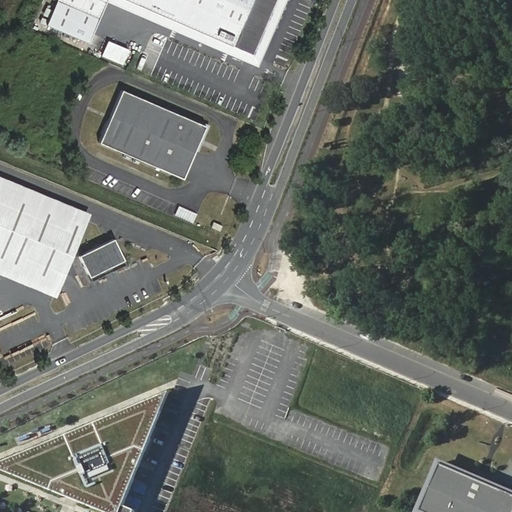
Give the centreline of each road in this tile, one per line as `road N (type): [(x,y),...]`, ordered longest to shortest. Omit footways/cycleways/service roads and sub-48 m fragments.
road 1 (unclassified): [(511,409),(250,295),(229,274)]
road 2 (residential): [(345,0),(253,233),(229,274)]
road 3 (residential): [(0,407),(184,321),(229,274)]
road 4 (residential): [(229,274),(0,390)]
